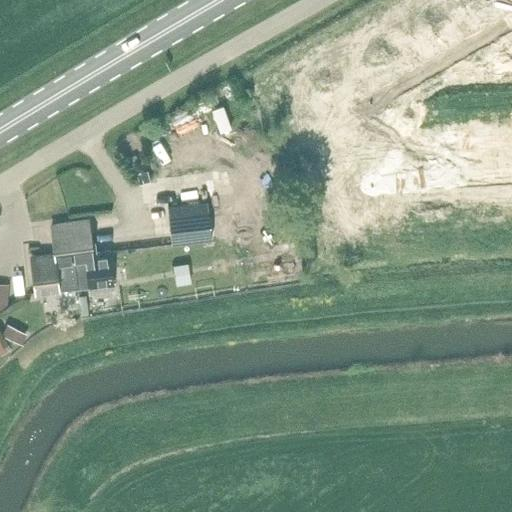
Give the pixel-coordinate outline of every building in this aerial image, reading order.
[(384,0),(375,6),(390,31),(402,24),(387,0),(384,0)] [(186,121),(173,127),(168,117),(148,126),(155,140),(170,134),(174,143),(192,135),(186,121)] [(292,133),(278,138),(287,162),(300,157),(292,133)] [(138,186),(149,183),(146,172),(135,175),(138,186)] [(511,197),(511,180),(503,181),(503,198),(511,197)] [(317,182),(319,216),(336,216),(335,181),(317,182)] [(398,198),(432,197),(431,184),(398,186),(398,198)] [(353,192),(354,220),(390,219),(389,190),(353,192)] [(425,199),(424,216),(440,217),(440,200),(425,199)] [(209,210),(170,214),(173,242),(212,238),(209,210)] [(96,241),(93,242),(90,220),(67,223),(77,290),(116,284),(111,249),(98,251),(96,241)] [(37,295),(77,290),(67,223),(52,225),(56,251),(31,254),(33,264),(37,295)] [(287,224),(271,228),(275,245),(281,244),(283,250),(292,248),(287,224)] [(97,307),(161,296),(158,279),(94,291),(97,307)] [(7,323),(1,333),(21,344),(26,333),(7,323)]
